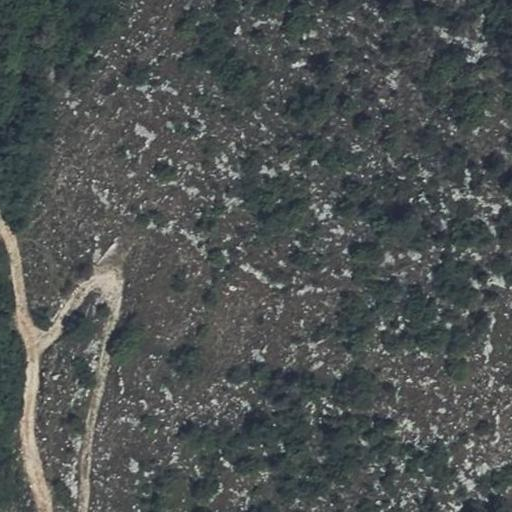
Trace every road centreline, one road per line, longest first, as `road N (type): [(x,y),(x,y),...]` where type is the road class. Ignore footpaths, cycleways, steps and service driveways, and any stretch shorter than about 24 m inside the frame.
road 1 (track): [(85,511),(119,315),(118,277),(95,284),(55,340),(36,349),(0,199)]
road 2 (track): [(36,349),(34,447),(53,511)]
